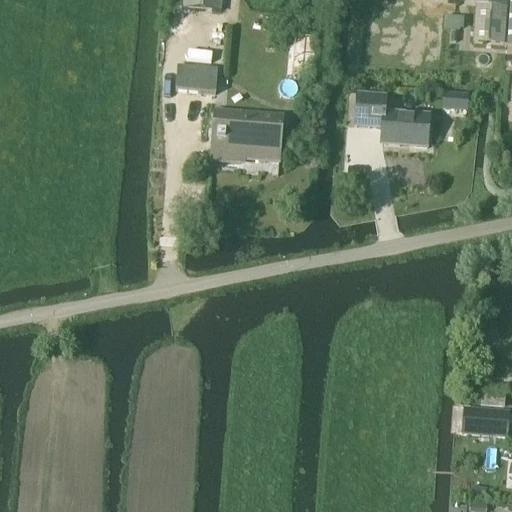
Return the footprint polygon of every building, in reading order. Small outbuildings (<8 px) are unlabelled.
[(184,0),(183,11),(219,14),(220,0),(184,0)] [(511,0),(425,0),(425,4),(447,5),(476,8),(473,45),(511,47),(511,0)] [(217,73),(212,73),(213,64),(181,61),(181,71),(177,70),(175,95),(215,97),(217,73)] [(369,132),(369,127),(382,128),(380,148),(426,151),(428,119),(383,116),(384,100),(357,98),(354,130),(369,132)] [(278,164),(282,120),(214,115),(210,164),(239,166),(239,161),(278,164)] [(474,349),(474,351),(476,355),(478,356),(480,357),(483,357),(485,357),(488,355),(489,354),(489,351),(489,350),(488,347),(484,345),(480,344),(479,345),(476,346),(474,349)] [(479,409),(504,411),(505,394),(481,393),(479,409)] [(472,430),(492,431),(494,412),(473,410),(472,430)]
